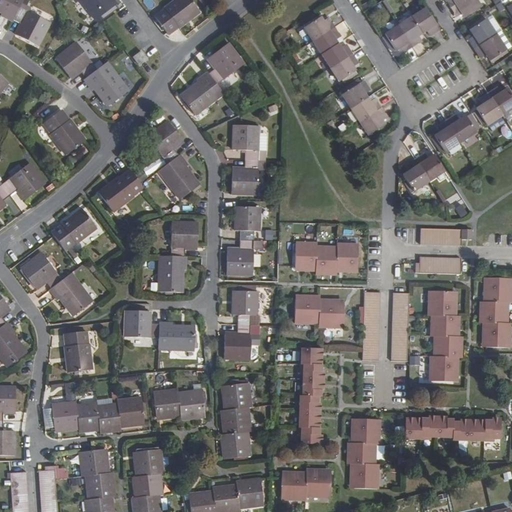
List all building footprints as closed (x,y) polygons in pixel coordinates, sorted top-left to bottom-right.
[(13,17),(20,6),(22,0),(0,0),(0,10),(2,12),(1,14),(12,19),(13,17)] [(81,0),(96,19),(117,3),(114,0),(81,0)] [(192,17),(200,11),(192,0),(175,0),(166,7),(167,8),(156,16),(169,33),(179,26),(180,27),(187,21),(185,20),(191,16),(192,17)] [(466,16),(483,6),(478,0),(448,0),(459,15),(464,12),(466,16)] [(501,11),(506,8),(500,1),(497,3),(501,11)] [(50,22),(20,6),(13,17),(21,22),(23,23),(17,34),(38,45),(50,22)] [(386,35),(395,48),(396,49),(400,46),(404,51),(421,40),(418,35),(426,29),(430,34),(439,28),(425,7),(386,33),(386,35)] [(318,16),(303,26),(339,81),(355,71),(351,67),(357,63),(345,44),(340,48),(334,39),(339,36),(327,16),(321,19),(318,16)] [(473,27),(485,18),(484,16),(471,25),(473,27)] [(506,49),(485,18),(473,27),(471,28),(475,34),(469,38),(482,56),(487,54),(490,60),(506,49)] [(392,49),(395,48),(386,35),(384,36),(392,49)] [(87,77),(98,69),(77,42),(57,57),(71,76),(80,69),(82,71),(87,77)] [(195,115),(223,93),(217,84),(244,64),(229,43),(210,58),(217,67),(209,73),(207,72),(197,80),(199,82),(191,88),(193,90),(182,97),(195,115)] [(144,52),(136,58),(142,66),(150,60),(144,52)] [(107,62),(98,69),(87,77),(86,78),(94,88),(95,88),(101,95),(103,93),(111,104),(128,91),(107,62)] [(80,69),(71,76),(72,78),(82,71),(80,69)] [(0,91),(8,81),(0,74),(0,91)] [(362,82),(342,95),(368,136),(370,134),(373,139),(382,134),(385,132),(382,127),(384,125),(381,121),(386,118),(374,99),(368,102),(363,94),(368,91),(362,82)] [(478,109),(487,125),(511,108),(511,91),(509,87),(503,91),(500,86),(480,100),(483,105),(478,109)] [(62,109),(44,122),(52,132),(51,133),(66,153),(86,139),(79,130),(77,132),(74,127),(75,126),(70,118),(69,119),(62,109)] [(435,135),(445,151),(477,131),(467,116),(460,119),(456,114),(437,127),(441,132),(435,135)] [(168,121),(148,136),(168,164),(178,156),(172,147),(182,140),(168,121)] [(258,170),(259,150),(259,126),(233,125),(232,149),(245,150),(244,170),(232,169),(231,193),(257,194),(258,170)] [(442,153),(445,151),(435,135),(432,137),(442,153)] [(409,185),(413,190),(444,171),(434,154),(428,158),(424,153),(406,166),(409,170),(402,174),(409,185)] [(159,171),(180,198),(197,186),(189,175),(191,174),(186,166),(187,165),(180,155),(178,156),(168,164),(159,171)] [(19,187),(27,197),(46,183),(31,162),(3,183),(11,194),(18,189),(19,187)] [(112,210),(142,187),(130,170),(112,182),(113,184),(108,187),(107,185),(98,192),(112,210)] [(452,182),(444,185),(447,194),(456,191),(452,182)] [(11,194),(3,183),(0,185),(0,209),(7,204),(3,199),(11,194)] [(25,199),(27,197),(19,187),(18,189),(25,199)] [(435,190),(442,202),(445,200),(438,189),(435,190)] [(158,193),(152,197),(158,204),(163,200),(158,193)] [(226,274),(252,275),(253,249),(262,249),(263,241),(253,241),(253,231),(258,231),(259,208),(238,207),(237,219),(235,219),(235,231),(240,231),(239,250),(227,250),(226,274)] [(68,218),(52,231),(65,248),(95,227),(81,208),(73,214),(74,215),(69,219),(68,218)] [(159,290),(180,290),(180,277),(182,277),(182,268),(185,268),(185,255),(184,255),(184,245),(196,246),(197,222),(171,222),(171,255),(159,255),(159,290)] [(461,242),(469,242),(469,234),(461,233),(461,231),(421,231),(421,245),(461,245),(461,242)] [(340,274),(357,274),(358,247),(336,246),(336,248),(315,248),(315,246),(292,245),(292,271),(300,271),(299,273),(314,273),(314,276),(330,276),(330,273),(335,273),(335,272),(340,272),(340,274)] [(75,313),(92,300),(71,273),(62,280),(41,252),(21,268),(36,287),(45,280),(51,288),(50,289),(58,298),(60,297),(66,304),(67,303),(75,313)] [(418,272),(457,273),(458,259),(418,259),(418,272)] [(485,279),(485,300),(487,300),(487,305),(484,304),(484,309),(481,309),(481,324),(483,325),(483,344),(486,344),(486,349),(509,350),(510,325),(507,325),(508,305),(511,305),(511,280),(485,279)] [(363,357),(378,357),(380,291),(365,290),(363,357)] [(390,358),(405,358),(407,291),(393,291),(390,358)] [(452,297),(452,291),(430,291),(429,315),(431,315),(430,335),(434,335),(433,355),(430,355),(429,379),(452,380),(454,380),(454,375),(455,375),(455,355),(457,355),(458,342),(455,342),(456,335),(453,335),(453,329),(456,330),(456,316),(454,316),(455,297),(452,297)] [(237,325),(250,325),(251,315),(256,315),(256,292),(235,292),(234,304),(232,304),(232,315),(237,315),(237,325)] [(0,326),(5,322),(0,315),(0,313),(9,306),(0,294),(0,326)] [(316,331),(341,332),(342,309),(338,309),(338,307),(317,307),(317,304),(298,304),(298,306),(294,306),(293,328),(316,329),(316,331)] [(149,323),(149,311),(125,310),(124,335),(158,336),(158,348),(193,349),(193,327),(181,326),(181,325),(171,325),(171,322),(158,322),(158,323),(149,323)] [(5,322),(0,326),(0,355),(7,365),(25,352),(17,341),(18,340),(13,333),(15,331),(7,321),(5,322)] [(249,359),(250,325),(237,325),(236,335),(224,335),(224,358),(249,359)] [(67,371),(91,369),(89,343),(87,343),(86,331),(65,334),(66,346),(65,347),(65,355),(68,354),(69,360),(66,361),(67,371)] [(317,369),(317,353),(299,352),(298,378),(301,378),(301,390),(297,390),(296,442),(298,443),(298,449),(317,450),(317,433),(315,432),(316,401),(319,401),(320,370),(317,369)] [(410,355),(410,365),(420,364),(419,355),(410,355)] [(222,393),(224,410),(246,408),(250,407),(247,383),(225,386),(226,392),(222,393)] [(0,385),(0,419),(2,419),(2,409),(14,409),(14,386),(0,385)] [(161,414),(162,417),(179,415),(177,392),(176,389),(153,392),(155,414),(161,414)] [(177,392),(179,415),(180,418),(197,416),(196,413),(204,412),(201,389),(177,392)] [(117,403),(119,425),(137,423),(136,420),(143,419),(140,397),(116,400),(117,403)] [(78,427),(76,404),(75,401),(51,404),(54,427),(60,426),(61,429),(78,427)] [(98,425),(96,406),(96,403),(76,404),(78,427),(79,430),(92,429),(92,426),(98,425)] [(119,425),(117,403),(96,406),(98,425),(99,425),(99,429),(105,428),(105,431),(119,429),(119,425)] [(221,411),(223,427),(226,427),(227,434),(246,431),(247,431),(250,431),(246,408),(224,410),(221,411)] [(352,487),(377,488),(378,463),(375,463),(376,442),(378,442),(379,418),(352,416),(352,434),(354,435),(354,442),(351,442),(351,447),(348,447),(348,462),(351,462),(350,481),(353,481),(352,487)] [(2,419),(0,419),(0,453),(14,453),(14,429),(2,429),(2,419)] [(440,440),(492,442),(491,440),(498,440),(498,422),(480,421),(480,423),(449,422),(449,420),(419,419),(419,421),(403,421),(402,439),(427,440),(427,437),(440,437),(440,440)] [(227,434),(224,435),(224,440),(221,441),(223,458),(249,455),(246,431),(227,434)] [(102,455),(101,449),(78,452),(81,475),(84,475),(107,473),(105,455),(102,455)] [(135,476),(157,473),(161,473),(158,449),(135,452),(136,457),(133,458),(135,476)] [(46,472),(39,472),(41,511),(57,511),(55,466),(46,467),(46,472)] [(305,498),(331,499),(332,474),(325,474),(325,472),(307,471),(306,473),(289,473),(289,474),(281,474),(280,500),(306,500),(305,498)] [(107,473),(84,475),(87,499),(107,496),(110,496),(109,490),(113,489),(111,472),(107,473)] [(28,511),(26,473),(11,474),(13,511),(28,511)] [(137,497),(157,494),(160,494),(157,473),(135,476),(132,476),(133,491),(136,490),(137,497)] [(258,479),(240,481),(241,484),(235,485),(235,488),(238,508),(261,505),(258,479)] [(231,511),(238,511),(238,508),(235,488),(229,489),(229,486),(211,488),(212,491),(214,511),(231,511)] [(214,511),(212,491),(194,494),(194,497),(188,498),(189,511),(214,511)] [(132,511),(159,511),(157,494),(137,497),(134,497),(135,503),(131,503),(132,511)] [(107,496),(87,499),(84,499),(85,511),(111,511),(111,503),(107,503),(107,496)]
